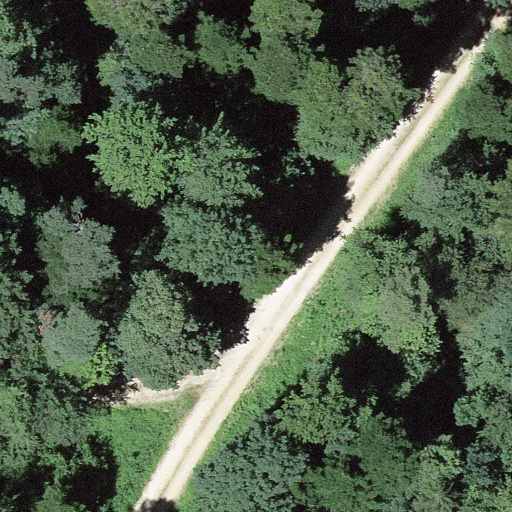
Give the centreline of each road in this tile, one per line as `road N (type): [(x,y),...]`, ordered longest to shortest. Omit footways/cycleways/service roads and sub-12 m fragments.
road 1 (track): [(510,0),(239,362),(149,511)]
road 2 (track): [(0,392),(103,394),(239,362)]
